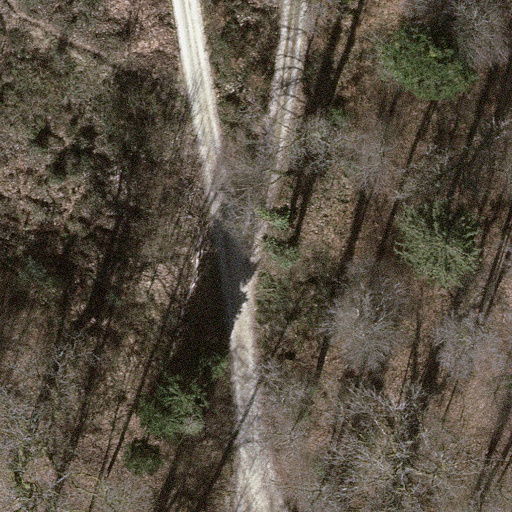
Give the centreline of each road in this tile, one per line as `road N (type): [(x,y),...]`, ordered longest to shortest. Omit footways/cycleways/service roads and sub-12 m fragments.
road 1 (track): [(255,511),(226,137),(202,0)]
road 2 (track): [(298,0),(238,290)]
